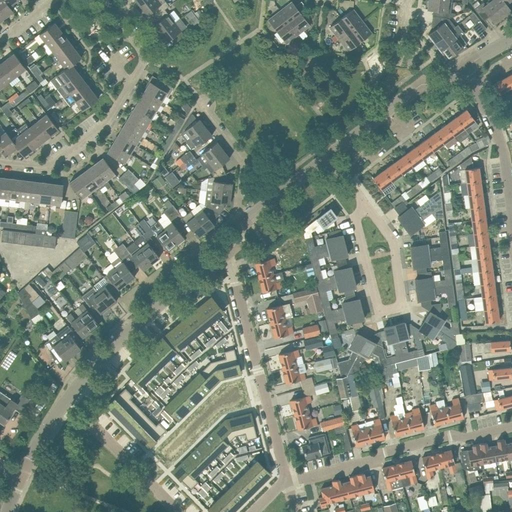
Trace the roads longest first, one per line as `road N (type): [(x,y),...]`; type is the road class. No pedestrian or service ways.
road 1 (residential): [(102,0),(142,54),(111,117),(51,165),(0,166)]
road 2 (residential): [(287,482),(227,251)]
road 3 (residential): [(287,482),(511,426)]
road 4 (residential): [(20,475),(80,380),(144,319)]
road 5 (residential): [(328,156),(420,84),(440,84),(462,68)]
road 6 (residential): [(238,226),(243,165),(199,105)]
road 7 (residential): [(182,511),(89,418)]
road 8 (residential): [(396,307),(377,305),(355,220),(367,206)]
road 9 (residential): [(144,319),(132,297),(188,250),(209,264)]
